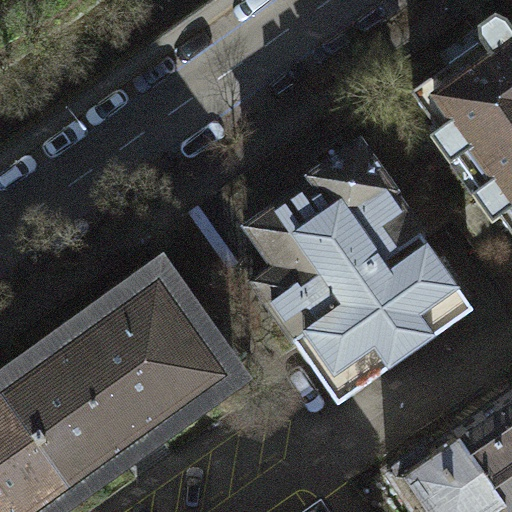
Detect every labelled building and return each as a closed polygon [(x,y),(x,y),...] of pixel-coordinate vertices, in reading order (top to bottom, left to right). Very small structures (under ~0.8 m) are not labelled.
[(481,45),(411,93),(511,235),(511,25),(510,23),(496,17),(478,29),(481,45)] [(274,266),(252,282),(338,405),(476,309),(360,143),(348,151),(339,138),(311,157),(319,169),(308,177),(312,182),(247,227),(274,266)] [(159,275),(0,387),(0,391),(72,493),(233,379),(159,275)] [(511,389),(452,431),(507,511),(510,511),(511,511),(511,389)] [(0,511),(44,511),(72,493),(0,391),(0,511)] [(412,509),(414,511),(507,511),(452,431),(430,446),(427,441),(381,472),(408,511),(412,509)] [(320,511),(313,501),(297,511),(320,511)]
